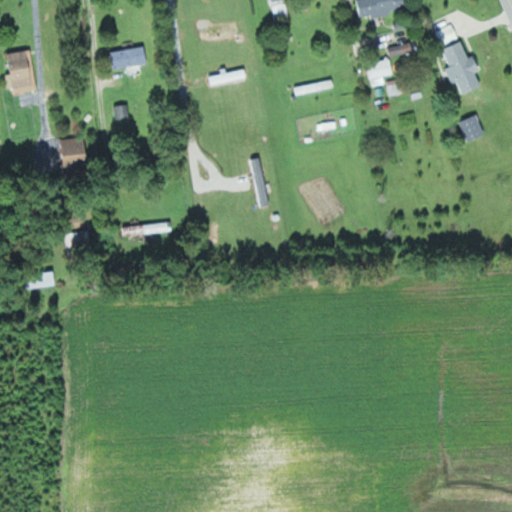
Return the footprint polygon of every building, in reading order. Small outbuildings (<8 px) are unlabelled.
[(270,0),(277,19),(290,15),(285,0),(270,0)] [(357,0),(359,17),(409,11),(407,0),(357,0)] [(443,44),(459,38),(454,24),(438,30),(443,44)] [(464,94),(483,86),(478,72),(482,70),(476,55),(471,57),(463,40),(441,49),(455,83),(459,81),(464,94)] [(390,54),(413,54),(413,44),(389,44),(390,54)] [(113,51),(116,68),(150,63),(147,46),(113,51)] [(12,52),(15,73),(10,73),(13,93),(38,89),(33,49),(12,52)] [(385,83),(384,76),(394,74),(392,59),(370,63),(374,85),(385,83)] [(387,81),(390,95),(408,92),(405,77),(387,81)] [(115,105),(116,119),(131,118),(129,104),(115,105)] [(487,134),(479,114),(462,120),(470,141),(487,134)] [(92,168),(86,135),(62,139),(68,172),(92,168)] [(126,225),(126,234),(173,233),(173,223),(126,225)] [(71,266),(94,262),(89,229),(66,233),(71,266)] [(32,287),(58,285),(57,271),(31,274),(32,287)]
